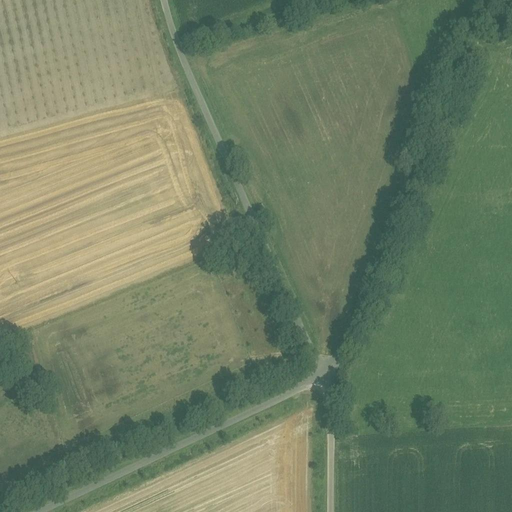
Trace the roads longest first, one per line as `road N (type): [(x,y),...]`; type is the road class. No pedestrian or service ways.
road 1 (unclassified): [(328,380),(180,52),(165,0)]
road 2 (unclassified): [(485,0),(433,143),(328,380)]
road 3 (unclassified): [(328,380),(52,511)]
road 4 (unclassified): [(329,511),(328,380)]
